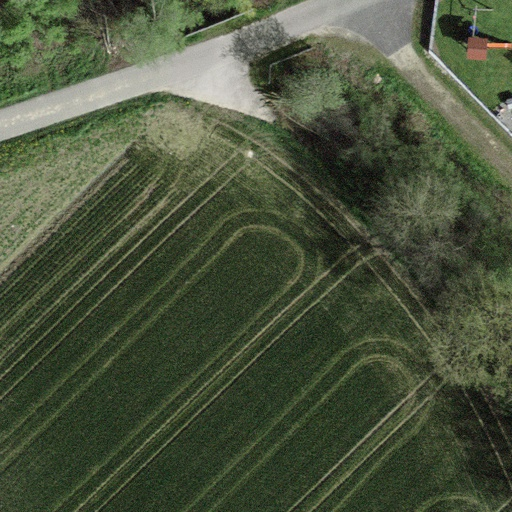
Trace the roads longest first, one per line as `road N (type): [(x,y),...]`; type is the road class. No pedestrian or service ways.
road 1 (track): [(362,2),(511,162)]
road 2 (residential): [(368,0),(212,65)]
